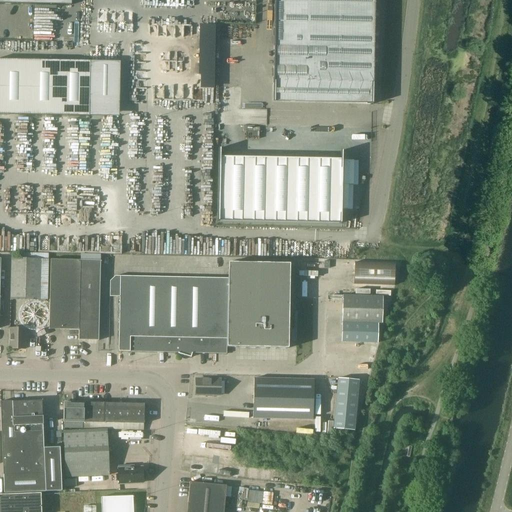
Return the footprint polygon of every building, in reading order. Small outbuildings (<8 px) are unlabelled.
[(274,0),(273,83),(373,84),(374,0),(274,0)] [(0,115),(88,117),(90,62),(0,59),(0,115)] [(90,62),(88,117),(119,117),(120,62),(90,62)] [(342,159),(218,157),(217,222),(341,224),(342,159)] [(10,300),(39,301),(40,260),(11,260),(10,300)] [(51,261),(49,332),(59,332),(79,333),(78,341),(98,341),(100,261),(80,261),(51,261)] [(354,263),(353,285),(393,286),(394,265),(354,263)] [(109,298),(119,298),(118,352),(129,352),(180,354),(180,355),(180,352),(189,353),(189,355),(190,355),(190,354),(226,355),(226,348),(288,350),(290,266),(229,264),(228,279),(115,277),(110,282),(109,298)] [(341,295),(340,324),(383,324),(384,297),(341,295)] [(341,322),(341,342),(377,343),(377,324),(341,322)] [(25,330),(10,330),(10,349),(25,350),(25,330)] [(196,378),(195,395),(220,396),(220,378),(196,378)] [(254,379),(253,419),(313,420),(314,380),(254,379)] [(353,434),(358,384),(337,382),(332,431),(353,434)] [(1,402),(3,476),(4,494),(61,492),(59,448),(43,449),(42,401),(12,402),(12,401),(1,402)] [(63,422),(82,423),(83,423),(84,403),(63,402),(63,422)] [(84,403),(83,423),(103,423),(104,403),(84,403)] [(104,403),(103,423),(123,424),(124,404),(104,403)] [(124,404),(123,424),(144,424),(144,404),(124,404)] [(107,429),(62,431),(63,454),(108,453),(107,429)] [(108,476),(107,453),(64,455),(65,478),(108,476)] [(133,466),(118,467),(119,484),(142,483),(142,479),(144,479),(144,472),(142,472),(142,468),(134,468),(133,466)] [(189,483),(186,511),(223,511),(226,486),(189,483)] [(0,497),(0,511),(41,511),(41,496),(0,497)] [(133,511),(133,497),(101,498),(101,511),(133,511)]
